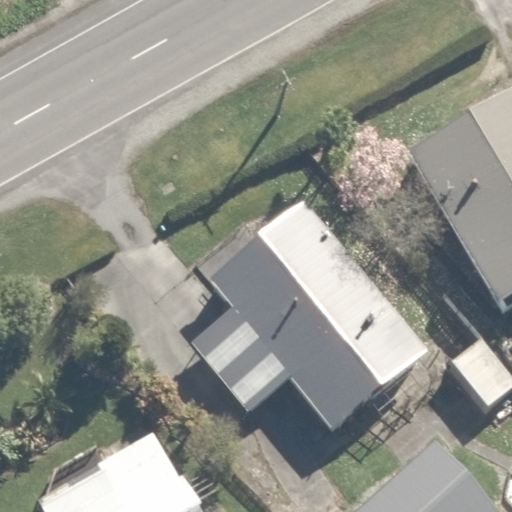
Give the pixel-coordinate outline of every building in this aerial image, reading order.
[(511,85),(407,145),(499,308),(511,300),(511,85)] [(368,282),(306,198),(200,275),(226,310),(183,341),(238,416),(288,379),(328,433),(364,406),(377,423),(430,384),(413,361),(446,337),(423,306),(399,324),(368,282)] [(511,378),(476,334),(441,362),(479,409),(511,382),(511,378)] [(140,430),(31,496),(40,511),(226,511),(215,493),(188,510),(140,430)] [(434,442),(359,511),(485,511),(493,504),(434,442)]
